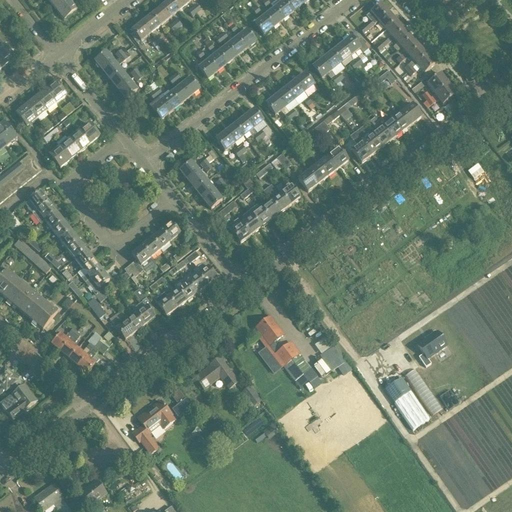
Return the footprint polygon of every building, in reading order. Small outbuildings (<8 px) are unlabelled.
[(51,0),(48,2),(56,12),(70,1),(69,0),(51,0)] [(79,3),(83,0),(71,0),(70,1),(56,12),(65,22),(78,11),(74,5),(78,2),(79,3)] [(179,13),(189,5),(184,0),(172,0),(171,2),(179,13)] [(266,10),(271,6),(266,0),(265,0),(261,3),(266,10)] [(293,15),(302,7),(296,0),(288,0),(284,4),(293,15)] [(170,20),(179,13),(171,2),(161,9),(170,20)] [(283,22),(293,15),(284,4),(275,11),(283,22)] [(381,5),(367,18),(371,23),(366,27),(369,31),(374,27),(379,23),(389,14),(381,5)] [(197,15),(201,12),(196,6),(192,9),(197,15)] [(257,17),(261,14),(256,8),(252,11),(257,17)] [(160,28),(170,20),(161,9),(152,17),(160,28)] [(193,18),(197,15),(192,9),(188,12),(193,18)] [(274,30),(283,22),(275,11),(265,19),(274,30)] [(386,32),(397,22),(389,14),(379,23),(386,32)] [(151,35),(160,28),(152,17),(142,24),(151,35)] [(264,37),(274,30),(265,19),(255,26),(264,37)] [(178,30),(182,27),(177,21),(173,24),(178,30)] [(394,40),(404,31),(397,22),(386,32),(394,40)] [(141,43),(151,35),(142,24),(132,32),(141,43)] [(174,34),(178,30),(173,24),(169,28),(174,34)] [(234,35),(238,32),(233,26),(229,29),(234,35)] [(360,32),(364,36),(369,31),(366,27),(360,32)] [(402,49),(412,40),(404,31),(394,40),(397,44),(394,47),(398,52),(401,48),(402,49)] [(247,32),(238,40),(246,51),(256,43),(247,32)] [(219,37),(224,42),(228,39),(224,34),(219,37)] [(159,46),(163,42),(159,36),(154,39),(159,46)] [(220,45),(224,42),(219,37),(216,39),(220,45)] [(160,49),(158,47),(159,46),(154,39),(150,42),(155,49),(157,51),(160,49)] [(352,39),(342,47),(351,58),(360,50),(364,55),(369,51),(360,40),(356,44),(352,39)] [(381,44),(384,48),(390,43),(386,39),(381,44)] [(237,59),(246,51),(238,40),(237,40),(228,48),(237,59)] [(409,57),(420,48),(412,40),(402,49),(409,57)] [(0,63),(5,69),(15,61),(0,42),(0,63)] [(379,53),(384,48),(381,44),(376,49),(379,53)] [(218,55),(210,45),(207,47),(206,48),(214,59),(209,63),(218,74),(227,66),(219,55),(218,55)] [(341,65),(351,58),(342,47),(332,54),(341,65)] [(227,66),(237,59),(228,48),(219,55),(227,66)] [(417,66),(427,57),(420,48),(409,57),(417,66)] [(119,60),(124,56),(124,55),(121,51),(115,56),(119,60)] [(201,61),(205,58),(201,52),(196,55),(201,61)] [(103,73),(114,64),(106,54),(95,63),(103,73)] [(332,73),(341,65),(332,54),(323,62),(332,73)] [(119,60),(114,64),(103,73),(111,82),(122,73),(117,68),(127,59),(124,56),(119,60)] [(399,65),(405,60),(402,56),(396,61),(399,65)] [(425,75),(435,66),(427,57),(417,66),(425,75)] [(354,62),(359,68),(363,65),(358,59),(354,62)] [(340,83),(335,77),(332,73),(323,62),(313,70),(322,81),(327,76),(335,86),(340,83)] [(355,72),(359,68),(354,62),(350,66),(355,72)] [(208,82),(218,74),(209,63),(199,71),(208,82)] [(408,75),(413,70),(409,65),(403,70),(408,75)] [(133,79),(139,74),(136,70),(130,75),(133,79)] [(411,78),(416,73),(413,70),(408,75),(411,78)] [(118,91),(129,83),(126,78),(122,73),(111,82),(118,91)] [(395,82),(388,73),(377,81),(380,85),(387,80),(391,86),(395,82)] [(143,78),(139,74),(133,79),(137,83),(143,78)] [(177,83),(181,80),(177,74),(173,77),(177,83)] [(340,83),(344,80),(339,74),(335,77),(340,83)] [(305,76),(295,84),(304,94),(314,87),(305,76)] [(435,97),(449,86),(441,76),(427,86),(435,97)] [(173,87),(177,83),(173,77),(168,81),(173,87)] [(190,99),(200,91),(191,80),(181,88),(190,99)] [(374,90),(380,85),(377,81),(371,86),(374,90)] [(126,101),(137,92),(129,83),(118,91),(126,101)] [(56,106),(64,100),(67,98),(56,84),(45,92),(56,106)] [(307,99),(304,94),(295,84),(286,91),(298,106),(304,102),(311,111),(315,108),(313,105),(307,99)] [(415,95),(425,88),(421,84),(411,91),(415,95)] [(159,98),(162,95),(157,89),(158,89),(155,85),(151,88),(154,91),(154,92),(159,98)] [(443,107),(457,96),(449,86),(435,97),(443,107)] [(180,106),(190,99),(181,88),(172,95),(180,106)] [(153,92),(150,89),(146,92),(154,102),(159,98),(154,92),(153,92)] [(295,102),(286,91),(276,98),(285,110),(295,102)] [(47,114),(56,106),(45,92),(36,100),(47,114)] [(360,101),(367,95),(364,92),(357,97),(360,101)] [(427,103),(431,100),(427,94),(423,98),(427,103)] [(171,114),(180,106),(172,95),(162,103),(171,114)] [(312,95),(307,99),(313,105),(317,102),(312,95)] [(354,106),(360,101),(357,97),(351,102),(354,106)] [(275,117),(281,113),(285,110),(276,98),(267,106),(275,117)] [(37,122),(47,114),(36,100),(26,108),(37,122)] [(431,108),(435,105),(431,100),(427,103),(431,108)] [(161,122),(171,114),(162,103),(152,111),(161,122)] [(341,117),(347,112),(344,107),(337,113),(341,117)] [(412,127),(422,119),(412,107),(402,114),(412,127)] [(27,129),(37,122),(26,108),(16,116),(27,129)] [(69,110),(63,114),(67,118),(72,114),(69,110)] [(289,114),(293,120),(297,116),(293,111),(289,114)] [(254,131),(263,123),(255,112),(245,120),(254,131)] [(334,122),(341,117),(337,113),(331,118),(334,122)] [(63,114),(58,119),(61,123),(67,118),(63,114)] [(284,117),(289,123),(293,120),(289,114),(284,117)] [(402,135),(412,127),(402,114),(392,122),(402,135)] [(74,116),(68,121),(72,125),(77,120),(74,116)] [(375,119),(374,120),(391,143),(402,135),(392,122),(386,126),(381,120),(377,123),(375,119)] [(244,138),(254,131),(245,120),(235,127),(244,138)] [(381,150),(391,143),(374,120),(370,123),(378,133),(372,137),(381,150)] [(68,121),(63,125),(66,129),(72,125),(68,121)] [(321,138),(330,131),(324,123),(311,134),(314,138),(318,134),(321,138)] [(0,154),(18,140),(5,125),(0,128),(0,154)] [(100,139),(89,125),(83,130),(81,127),(77,130),(79,134),(78,134),(89,148),(100,139)] [(47,134),(53,129),(50,126),(44,131),(47,134)] [(235,146),(244,138),(235,127),(226,134),(235,146)] [(372,158),(381,150),(372,137),(364,127),(354,135),(372,158)] [(57,130),(49,136),(52,140),(60,134),(57,130)] [(42,139),(47,134),(44,131),(39,135),(42,139)] [(262,141),(266,138),(261,132),(257,135),(262,141)] [(80,155),(89,148),(78,134),(69,142),(80,155)] [(225,153),(235,146),(226,134),(216,142),(225,153)] [(307,143),(314,138),(311,134),(303,139),(307,143)] [(262,141),(257,135),(253,138),(258,144),(262,141)] [(361,165),(372,158),(354,135),(350,138),(357,148),(352,153),(361,165)] [(49,136),(43,141),(46,145),(52,140),(49,136)] [(70,163),(80,155),(69,142),(59,149),(70,163)] [(293,154),(300,148),(297,145),(290,150),(293,154)] [(243,156),(247,152),(242,147),(238,150),(243,156)] [(61,171),(64,168),(70,163),(59,149),(50,157),(61,171)] [(238,159),(243,156),(238,150),(234,153),(238,159)] [(339,171),(349,163),(339,151),(329,158),(339,171)] [(286,172),(291,168),(282,156),(277,160),(286,172)] [(24,170),(25,169),(29,166),(33,162),(29,157),(20,164),(24,170)] [(329,178),(339,171),(329,158),(319,165),(329,178)] [(37,176),(42,172),(33,162),(29,166),(37,176)] [(204,170),(210,166),(206,162),(200,166),(204,170)] [(0,234),(2,233),(0,231),(0,189),(1,188),(5,185),(8,183),(10,181),(15,177),(20,173),(24,170),(20,164),(0,180),(0,234)] [(188,183),(199,174),(191,164),(180,173),(188,183)] [(319,186),(329,178),(319,165),(309,173),(319,186)] [(33,179),(37,176),(29,166),(25,169),(33,179)] [(207,175),(213,170),(210,166),(204,170),(207,175)] [(266,175),(272,170),(269,166),(263,171),(266,175)] [(28,183),(33,179),(25,169),(24,170),(20,173),(28,183)] [(259,180),(266,175),(263,171),(256,177),(259,180)] [(23,187),(28,183),(20,173),(15,177),(23,187)] [(308,194),(319,186),(309,173),(298,181),(308,194)] [(196,192),(207,183),(199,174),(188,183),(196,192)] [(18,191),(23,187),(15,177),(10,181),(18,191)] [(219,189),(225,184),(221,180),(215,185),(219,189)] [(14,195),(18,191),(10,181),(8,183),(5,185),(14,195)] [(248,191),(254,187),(250,182),(244,186),(248,191)] [(204,202),(214,193),(207,183),(196,192),(204,202)] [(222,193),(228,188),(225,184),(219,189),(222,193)] [(9,199),(14,195),(5,185),(1,188),(9,199)] [(286,192),(281,185),(276,189),(281,196),(282,196),(290,207),(300,200),(291,188),(286,192)] [(278,198),(276,194),(271,187),(263,193),(271,203),(272,203),(280,215),(290,207),(282,196),(281,196),(278,198)] [(0,197),(4,203),(9,199),(1,188),(0,189),(0,197)] [(250,196),(247,192),(240,197),(243,202),(250,196)] [(211,211),(222,203),(214,193),(204,202),(211,211)] [(33,216),(47,205),(48,204),(41,194),(26,206),(33,216)] [(272,203),(271,203),(266,207),(263,203),(258,207),(270,223),(280,215),(272,203)] [(41,226),(47,221),(56,214),(48,204),(47,205),(33,216),(41,226)] [(231,214),(237,209),(233,204),(227,209),(231,214)] [(258,207),(257,206),(248,214),(260,230),(270,223),(258,207)] [(222,221),(231,214),(227,209),(218,216),(222,221)] [(64,223),(56,214),(47,221),(41,226),(45,223),(52,232),(64,223)] [(250,238),(260,230),(248,214),(242,218),(246,223),(241,226),(250,238)] [(13,232),(18,228),(20,226),(12,216),(4,223),(13,232)] [(60,242),(72,233),(64,223),(52,232),(60,242)] [(170,245),(180,237),(171,225),(161,233),(170,245)] [(240,245),(250,238),(241,226),(232,234),(240,245)] [(20,238),(24,234),(18,228),(13,232),(20,238)] [(482,245),(486,242),(476,230),(472,233),(482,245)] [(68,252),(79,243),(72,233),(60,242),(68,252)] [(161,252),(170,245),(161,233),(152,241),(161,252)] [(33,249),(36,245),(29,239),(26,243),(33,249)] [(46,276),(51,270),(19,241),(14,247),(46,276)] [(151,260),(161,252),(152,241),(142,249),(151,260)] [(75,262),(87,253),(79,243),(68,252),(75,262)] [(39,254),(42,250),(36,245),(33,249),(39,254)] [(183,260),(192,252),(189,247),(179,255),(183,260)] [(156,266),(151,260),(142,249),(132,257),(137,262),(132,266),(140,276),(151,267),(153,269),(156,266)] [(83,272),(95,263),(87,253),(75,262),(83,271),(83,272)] [(189,266),(199,258),(195,253),(186,261),(189,266)] [(177,264),(183,260),(179,255),(173,259),(177,264)] [(52,266),(55,262),(48,256),(45,259),(52,266)] [(57,271),(61,267),(55,262),(52,266),(57,271)] [(102,272),(95,263),(83,272),(83,271),(78,275),(86,285),(102,272)] [(179,273),(186,267),(182,263),(176,269),(179,273)] [(217,281),(208,269),(204,264),(202,266),(201,266),(200,267),(199,267),(198,268),(197,269),(196,270),(194,272),(195,274),(198,277),(207,288),(217,281)] [(163,275),(169,269),(166,265),(160,271),(163,275)] [(136,280),(140,276),(132,266),(125,272),(127,274),(130,279),(133,276),(136,280)] [(172,278),(179,273),(176,269),(169,274),(172,278)] [(0,295),(18,311),(32,293),(7,272),(0,279),(0,295)] [(68,282),(72,279),(66,272),(62,276),(68,282)] [(96,294),(110,283),(102,272),(86,285),(88,288),(90,287),(96,294)] [(124,276),(119,281),(122,285),(130,279),(127,274),(124,276)] [(207,288),(198,277),(195,274),(190,278),(189,277),(184,280),(197,296),(207,288)] [(136,286),(139,284),(136,280),(133,276),(130,279),(136,286)] [(159,288),(166,283),(163,279),(156,284),(159,288)] [(197,296),(184,280),(175,287),(178,292),(187,303),(197,296)] [(74,294),(78,291),(72,284),(68,287),(74,294)] [(113,295),(118,291),(113,284),(108,288),(113,295)] [(152,293),(159,288),(156,284),(149,289),(152,293)] [(79,300),(83,297),(78,291),(74,294),(79,300)] [(140,305),(133,311),(134,312),(136,316),(137,316),(145,327),(155,319),(146,308),(143,303),(146,301),(139,291),(134,295),(139,301),(138,302),(140,305)] [(172,296),(169,291),(164,295),(168,299),(177,311),(187,303),(178,292),(172,296)] [(100,303),(107,298),(102,292),(96,298),(100,303)] [(53,321),(58,315),(32,293),(18,311),(44,332),(53,321)] [(167,318),(177,311),(168,299),(158,307),(167,318)] [(93,300),(87,305),(99,321),(106,316),(93,300)] [(132,319),(127,323),(135,334),(145,327),(137,316),(136,316),(134,312),(129,315),(132,319)] [(125,342),(135,334),(127,323),(119,314),(110,321),(125,342)] [(62,318),(58,315),(53,321),(56,324),(62,318)] [(257,330),(263,338),(261,340),(284,369),(295,383),(310,372),(299,357),(300,356),(290,344),(280,352),(274,344),(283,337),(270,320),(257,330)] [(77,334),(61,354),(69,361),(79,350),(74,346),(81,337),(80,337),(91,324),(88,321),(77,334)] [(61,354),(77,334),(72,331),(69,335),(68,335),(65,339),(61,336),(52,346),(61,354)] [(431,339),(418,348),(423,356),(419,359),(425,369),(431,366),(427,361),(447,347),(437,334),(436,335),(435,334),(430,337),(431,339)] [(102,340),(102,339),(97,335),(89,345),(90,346),(84,354),(79,350),(69,361),(78,368),(102,340)] [(115,341),(109,335),(105,339),(110,345),(115,341)] [(103,357),(108,351),(102,345),(104,342),(102,340),(78,368),(87,376),(96,365),(100,360),(95,357),(98,353),(103,357)] [(335,346),(320,357),(327,367),(343,356),(335,346)] [(239,384),(220,359),(210,366),(211,368),(195,380),(204,392),(220,380),(229,391),(239,384)] [(0,387),(11,376),(5,370),(4,371),(3,370),(2,371),(0,372),(0,387)] [(11,376),(0,387),(0,396),(4,393),(6,394),(18,383),(11,376)] [(411,394),(401,380),(385,392),(394,405),(411,394)] [(251,410),(262,402),(251,388),(240,395),(251,410)] [(12,399),(1,407),(2,409),(6,414),(8,416),(23,403),(24,402),(22,401),(29,395),(25,389),(12,399)] [(172,411),(178,418),(191,408),(185,401),(178,392),(170,398),(178,407),(172,411)] [(23,403),(8,416),(16,428),(26,420),(23,416),(36,406),(36,405),(35,406),(34,403),(35,402),(29,395),(22,401),(24,402),(23,403)] [(163,432),(176,422),(172,418),(172,417),(161,403),(138,421),(144,428),(133,436),(140,444),(150,457),(159,450),(149,437),(150,436),(150,435),(160,427),(163,432)] [(269,441),(279,434),(272,425),(263,433),(269,441)] [(220,434),(216,437),(221,444),(225,440),(220,434)] [(89,509),(107,496),(97,483),(80,497),(89,509)] [(64,504),(62,501),(63,500),(54,487),(42,496),(43,497),(36,502),(35,501),(42,511),(46,511),(54,506),(56,510),(64,504)] [(177,511),(168,499),(161,504),(162,505),(160,506),(158,503),(152,508),(151,506),(144,511),(143,511),(177,511)]
